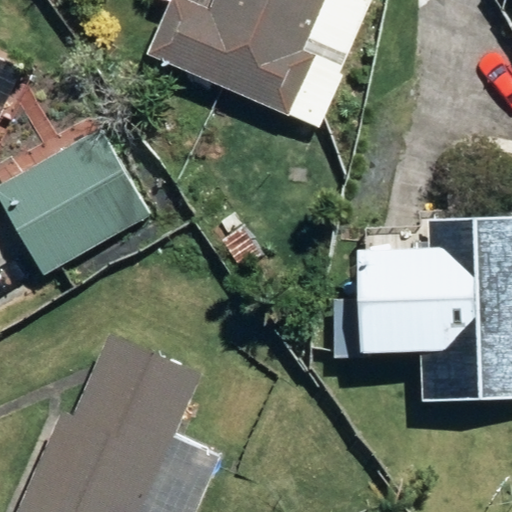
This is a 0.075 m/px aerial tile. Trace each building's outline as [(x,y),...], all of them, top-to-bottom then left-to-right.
[(146,58),(318,128),(369,0),(162,0),(168,2),(146,58)] [(0,187),(0,203),(41,277),(151,213),(102,130),(0,187)] [(202,217),(242,270),(260,257),(220,203),(202,217)] [(419,353),(421,405),(511,401),(511,217),(426,221),(427,251),(359,253),(361,300),(333,301),(335,356),(419,353)] [(17,511),(197,511),(222,456),(174,434),(200,377),(109,336),(72,418),(62,413),(17,511)]
